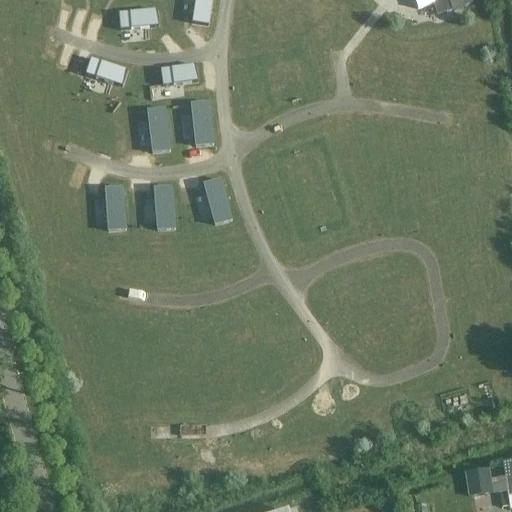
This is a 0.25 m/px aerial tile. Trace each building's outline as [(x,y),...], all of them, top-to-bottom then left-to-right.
[(213,0),(195,0),(191,28),(209,31),(213,0)] [(430,0),(437,17),(452,12),(473,5),(471,0),(430,0)] [(157,12),(118,15),(119,34),(159,32),(157,12)] [(128,72),(90,60),(84,79),(122,91),(128,72)] [(196,67),(159,71),(161,91),(198,87),(196,67)] [(209,104),(190,107),(196,152),(215,150),(209,104)] [(165,111),(146,114),(152,159),(171,156),(165,111)] [(220,181),(202,186),(214,231),(232,226),(220,181)] [(171,188),(153,189),(157,235),(175,234),(171,188)] [(123,189),(104,191),(108,237),(126,235),(123,189)] [(511,461),(503,464),(508,498),(511,497),(511,461)]
